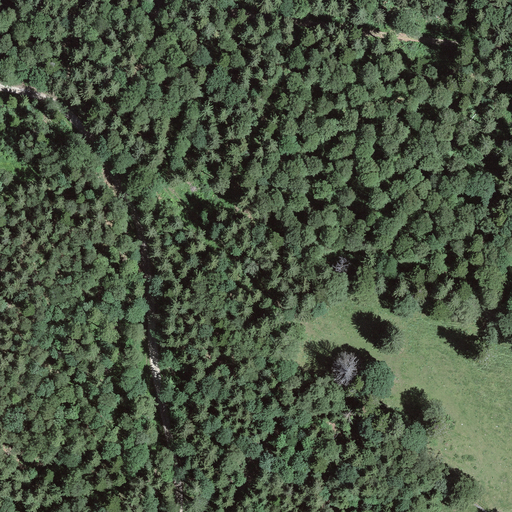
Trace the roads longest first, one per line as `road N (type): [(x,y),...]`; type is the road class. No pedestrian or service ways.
road 1 (track): [(0,87),(46,97),(69,114),(122,187),(148,271),(179,511)]
road 2 (track): [(135,0),(511,54)]
